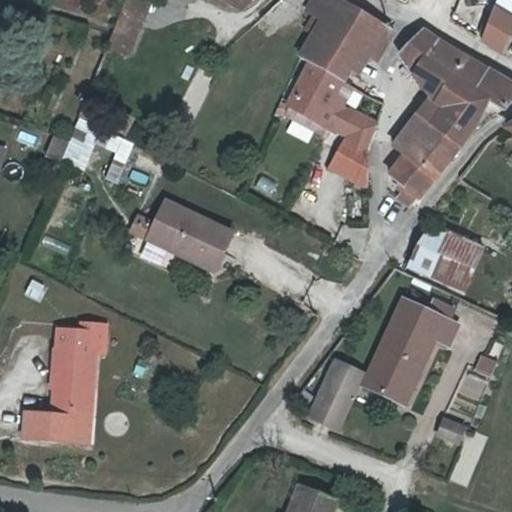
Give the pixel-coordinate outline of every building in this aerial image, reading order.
[(241,0),(212,0),(228,9),(241,0)] [(314,25),(296,64),(294,68),(302,73),(336,90),(351,56),(364,27),(316,0),(302,0),(295,12),(314,25)] [(511,0),(497,0),(495,5),(511,11),(511,0)] [(137,9),(116,1),(93,59),(113,66),(137,9)] [(274,1),(241,33),(296,64),(314,25),(295,12),(274,1)] [(486,16),(472,43),(493,57),(506,27),(486,16)] [(382,38),(364,27),(351,56),(369,65),(382,38)] [(399,80),(412,65),(425,47),(406,34),(401,41),(382,65),(399,80)] [(412,65),(460,99),(475,76),(426,46),(425,47),(412,65)] [(399,80),(398,81),(418,96),(435,108),(417,132),(449,154),(480,112),(460,99),(412,65),(399,80)] [(341,146),(339,148),(359,158),(366,130),(341,118),(327,111),(336,90),(302,73),(279,122),(330,143),(332,139),(341,146)] [(475,76),(460,99),(480,112),(483,115),(489,118),(508,96),(475,76)] [(336,90),(327,111),(341,118),(350,98),(336,90)] [(435,108),(418,96),(378,152),(394,164),(417,132),(435,108)] [(77,115),(61,161),(83,169),(98,122),(77,115)] [(511,152),(511,116),(507,120),(495,128),(484,138),(511,152)] [(449,154),(417,132),(394,164),(378,186),(394,198),(384,212),(398,221),(449,154)] [(56,149),(58,144),(43,139),(36,157),(50,163),(56,149)] [(320,175),(359,196),(358,166),(359,158),(339,148),(320,175)] [(122,180),(145,188),(149,177),(127,168),(122,180)] [(160,246),(155,256),(201,277),(219,238),(152,207),(138,236),(160,246)] [(387,268),(446,292),(469,248),(417,229),(387,268)] [(45,234),(40,245),(65,256),(70,245),(45,234)] [(133,245),(155,256),(160,246),(138,236),(133,245)] [(23,294),(39,302),(47,286),(31,278),(23,294)] [(448,323),(396,300),(350,385),(393,405),(424,344),(435,348),(448,323)] [(92,320),(67,322),(68,330),(46,331),(47,351),(44,351),(48,385),(50,385),(52,417),(25,419),(27,445),(71,442),(70,411),(82,410),(81,388),(88,388),(86,350),(94,350),(92,320)] [(346,375),(322,363),(297,404),(323,418),(346,375)] [(88,388),(81,388),(82,410),(70,411),(71,442),(92,440),(88,388)] [(276,511),(320,511),(324,503),(285,489),(276,511)]
